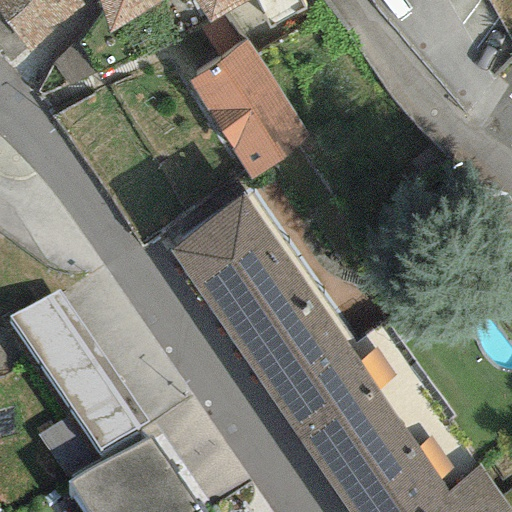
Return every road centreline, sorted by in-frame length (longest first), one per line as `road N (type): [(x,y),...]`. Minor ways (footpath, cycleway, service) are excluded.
road 1 (tertiary): [(298,511),(86,205)]
road 2 (residential): [(345,0),(438,117),(511,173)]
road 3 (tertiary): [(86,205),(0,99)]
